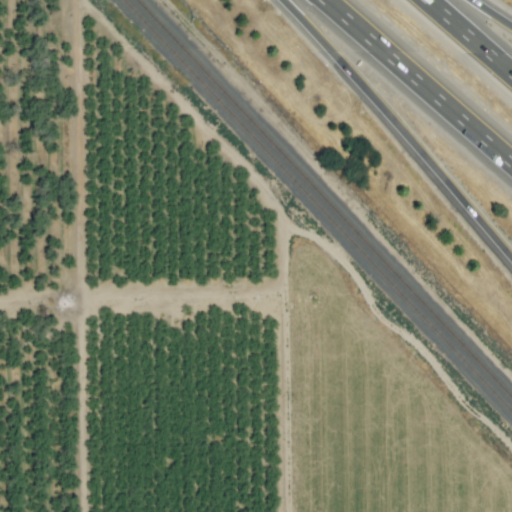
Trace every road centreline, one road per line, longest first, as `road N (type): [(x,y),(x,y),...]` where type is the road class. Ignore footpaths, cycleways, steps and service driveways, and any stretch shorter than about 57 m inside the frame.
road 1 (motorway): [(307,0),(511,239)]
road 2 (motorway): [(324,0),(511,166)]
road 3 (motorway): [(511,84),(414,0)]
